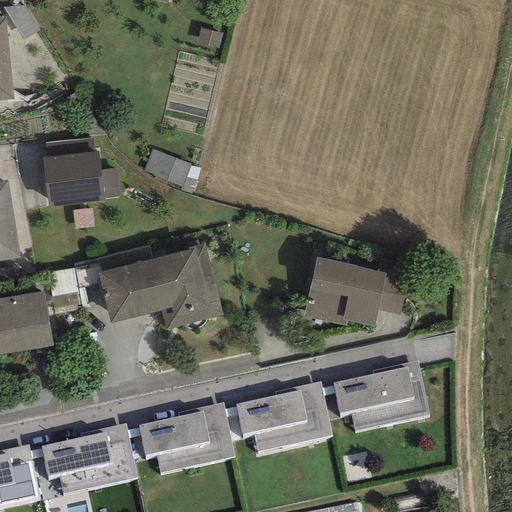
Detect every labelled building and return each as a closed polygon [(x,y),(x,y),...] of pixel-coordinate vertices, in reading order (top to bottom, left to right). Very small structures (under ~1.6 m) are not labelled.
[(3,8),(24,41),(39,31),(24,6),(3,8)] [(3,16),(0,16),(0,100),(13,99),(3,16)] [(219,49),(223,34),(201,28),(196,43),(219,49)] [(47,158),(94,152),(92,139),(46,144),(47,158)] [(190,166),(190,165),(151,150),(143,171),(182,186),(190,166)] [(47,158),(42,158),(48,208),(104,200),(104,199),(100,171),(97,152),(94,152),(47,158)] [(191,194),(200,169),(190,166),(182,186),(180,190),(191,194)] [(104,199),(119,197),(116,169),(100,171),(104,199)] [(0,260),(19,258),(7,180),(0,181),(0,260)] [(203,244),(98,273),(110,323),(160,311),(165,331),(222,315),(203,244)] [(373,327),(378,310),(386,276),(387,272),(315,257),(302,317),(345,326),(346,321),(373,327)] [(47,273),(55,317),(81,313),(72,269),(47,273)] [(406,281),(386,276),(378,310),(398,315),(406,281)] [(0,354),(52,346),(43,292),(0,298),(0,354)] [(373,375),(333,383),(339,413),(350,411),(354,430),(429,414),(417,361),(372,371),(373,375)] [(274,396),(234,404),(241,434),(253,432),(257,450),(331,435),(318,381),(273,391),(274,396)] [(178,417),(138,425),(144,457),(157,454),(160,472),(234,456),(222,403),(177,413),(178,417)] [(80,437),(41,445),(47,477),(60,474),(63,492),(137,476),(125,423),(80,433),(80,437)] [(0,506),(39,498),(27,445),(0,451),(0,506)]
